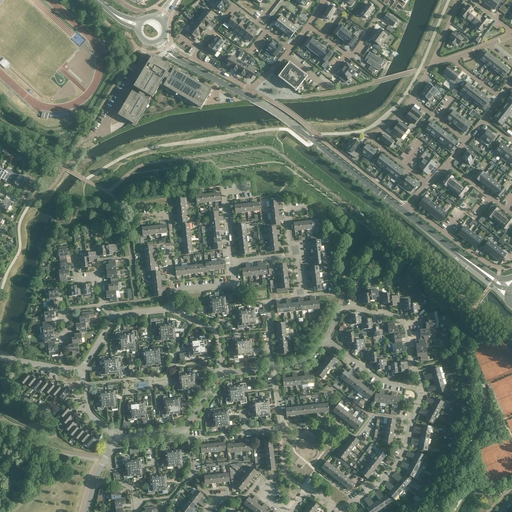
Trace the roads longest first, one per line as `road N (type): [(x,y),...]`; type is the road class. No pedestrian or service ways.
road 1 (tertiary): [(402,210),(246,95)]
road 2 (residential): [(256,23),(234,6),(193,58),(250,88)]
road 3 (residential): [(420,386),(404,319),(339,307)]
road 4 (residential): [(412,98),(368,136),(427,183)]
road 5 (residential): [(372,0),(384,8),(349,57),(308,25)]
road 6 (residential): [(511,265),(492,265),(407,204)]
road 7 (residential): [(339,510),(395,465),(410,419)]
